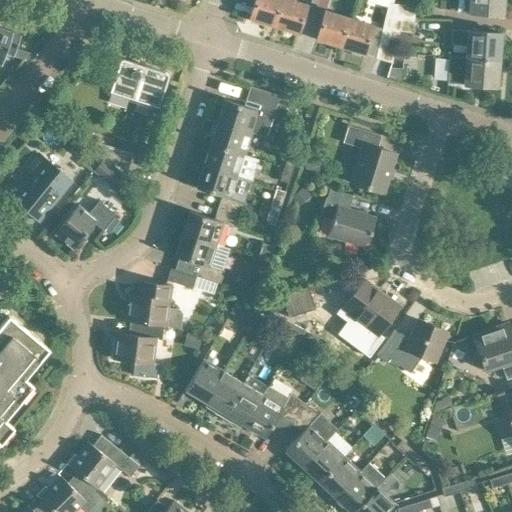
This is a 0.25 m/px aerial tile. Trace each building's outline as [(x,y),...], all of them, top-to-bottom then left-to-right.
[(255,0),(250,19),(273,26),(281,0),(255,0)] [(291,0),(281,0),(273,26),(297,33),(306,5),(291,0)] [(463,0),(462,12),(502,15),(503,0),(469,0),(468,0),(463,0)] [(388,5),(385,16),(414,18),(415,5),(388,3),(388,5)] [(325,11),(316,39),(340,47),(349,18),(325,11)] [(385,16),(382,29),(399,31),(413,32),(414,18),(385,16)] [(372,25),(349,18),(340,47),(363,54),(372,25)] [(14,56),(16,50),(21,36),(12,33),(12,31),(0,27),(0,64),(1,65),(4,56),(14,56)] [(375,58),(391,63),(399,31),(382,29),(375,58)] [(466,47),(465,58),(499,60),(501,33),(452,30),(450,46),(466,47)] [(497,87),(499,60),(465,58),(464,72),(458,71),(457,84),(497,87)] [(118,62),(110,89),(109,92),(158,107),(165,84),(167,77),(167,76),(167,75),(167,74),(166,73),(165,73),(122,59),(121,59),(120,59),(120,60),(119,60),(119,61),(118,62)] [(217,122),(261,136),(265,137),(279,95),(250,86),(243,105),(224,99),(217,122)] [(217,122),(210,144),(254,158),(261,136),(217,122)] [(381,135),(348,125),(342,142),(361,148),(350,183),(383,193),(395,153),(376,148),(381,135)] [(102,160),(121,175),(125,178),(132,153),(100,143),(96,155),(102,160)] [(259,159),(254,158),(210,144),(203,165),(252,181),(259,159)] [(30,175),(11,198),(38,221),(71,181),(38,153),(24,170),(30,175)] [(284,168),(292,170),(296,156),(289,154),(284,168)] [(308,155),(303,170),(318,175),(323,160),(308,155)] [(112,186),(121,175),(102,160),(93,170),(112,186)] [(221,196),(217,207),(241,215),(252,181),(203,165),(196,188),(221,196)] [(288,183),(292,170),(284,168),(280,181),(288,183)] [(304,186),(291,196),(299,205),(311,195),(304,186)] [(265,222),(274,225),(285,191),(276,188),(265,222)] [(333,218),(327,235),(364,247),(368,234),(370,234),(375,217),(348,208),(352,195),(330,188),(321,214),(333,218)] [(113,217),(116,214),(98,200),(88,213),(77,205),(54,233),(73,249),(94,223),(103,230),(105,227),(109,230),(117,220),(113,217)] [(237,228),(241,215),(217,207),(214,219),(188,211),(181,234),(216,244),(222,223),(237,228)] [(199,264),(196,276),(220,283),(224,271),(209,266),(216,244),(181,234),(174,256),(199,264)] [(263,244),(259,258),(269,261),(273,247),(263,244)] [(192,288),(196,276),(170,268),(166,280),(192,288)] [(399,306),(364,279),(342,308),(343,309),(332,323),(345,333),(356,319),(377,335),(399,306)] [(126,320),(130,320),(163,325),(181,329),(183,315),(180,311),(167,309),(168,300),(170,301),(172,285),(139,281),(137,295),(129,294),(126,320)] [(315,309),(309,289),(308,286),(261,301),(266,316),(286,309),(288,317),(315,309)] [(236,302),(229,312),(249,324),(253,312),(236,302)] [(0,443),(13,427),(0,416),(0,409),(12,396),(19,402),(33,385),(17,372),(31,354),(39,360),(49,349),(8,315),(0,324),(0,443)] [(222,325),(234,332),(239,325),(227,318),(222,325)] [(394,329),(375,354),(386,362),(389,358),(409,373),(421,356),(434,361),(446,332),(417,319),(408,340),(394,329)] [(161,340),(163,325),(130,320),(128,334),(116,333),(112,358),(134,361),(132,375),(156,378),(158,363),(152,362),(155,339),(161,340)] [(470,361),(484,368),(485,370),(501,365),(506,379),(511,377),(511,337),(507,324),(473,336),(477,348),(470,361)] [(187,333),(184,346),(200,350),(203,336),(187,333)] [(250,342),(262,349),(267,341),(255,334),(250,342)] [(279,348),(267,341),(262,349),(274,356),(279,348)] [(202,359),(184,390),(204,402),(223,371),(202,359)] [(213,413),(222,418),(242,382),(223,371),(204,402),(207,403),(205,407),(214,412),(213,413)] [(244,425),(262,394),(242,382),(222,418),(230,423),(230,422),(240,427),(242,424),(244,425)] [(282,434),(289,423),(304,403),(290,393),(286,398),(266,387),(262,394),(244,425),(264,437),(271,426),(282,434)] [(284,450),(301,466),(326,440),(337,429),(319,413),(304,403),(289,423),(302,432),(284,450)] [(362,415),(372,424),(378,418),(368,408),(362,415)] [(430,416),(423,437),(435,441),(442,420),(430,416)] [(378,418),(372,424),(382,434),(388,427),(378,418)] [(68,466),(76,472),(95,488),(114,464),(129,476),(138,465),(100,435),(92,445),(88,442),(68,466)] [(405,455),(411,449),(402,439),(395,446),(405,455)] [(301,466),(318,482),(343,456),(326,440),(301,466)] [(429,466),(411,449),(405,455),(428,477),(431,474),(429,466)] [(318,482),(335,498),(360,471),(343,456),(318,482)] [(335,498),(350,511),(352,511),(376,487),(384,478),(367,463),(360,471),(335,498)] [(38,497),(42,501),(52,511),(73,511),(74,511),(80,505),(86,511),(96,511),(106,503),(93,490),(95,488),(76,472),(67,482),(60,475),(38,497)] [(376,487),(352,511),(385,511),(394,503),(384,494),(389,489),(391,490),(392,491),(394,491),(395,491),(396,490),(397,490),(397,489),(398,488),(398,487),(399,487),(399,486),(399,485),(398,484),(397,483),(388,474),(384,478),(376,487)] [(507,483),(504,474),(488,479),(491,488),(507,483)] [(472,478),(457,483),(460,495),(476,490),(472,478)] [(460,495),(457,483),(441,488),(445,500),(460,495)] [(428,498),(413,503),(415,511),(431,507),(428,498)] [(156,499),(146,511),(187,511),(173,500),(167,508),(156,499)] [(52,511),(42,501),(32,510),(29,505),(19,511),(52,511)] [(413,503),(397,508),(397,511),(414,511),(415,511),(413,503)]
